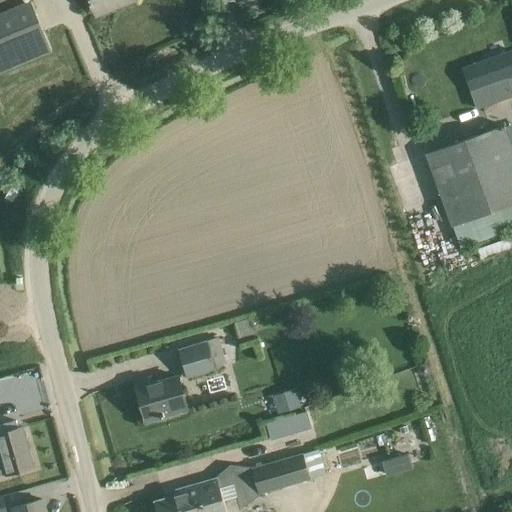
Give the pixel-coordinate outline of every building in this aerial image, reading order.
[(28,0),(0,12),(0,73),(52,51),(30,0),(28,0)] [(89,0),(94,12),(119,2),(120,6),(134,0),(89,0)] [(511,50),(462,68),(470,90),(477,109),(511,96),(511,92),(507,77),(511,75),(511,50)] [(425,153),(452,226),(459,247),(511,228),(511,143),(505,124),(425,153)] [(239,339),(254,334),(250,319),(235,324),(239,339)] [(218,337),(178,349),(187,378),(227,366),(218,337)] [(178,375),(136,387),(146,421),(188,410),(178,375)] [(290,410),(303,406),(297,388),(285,392),(290,410)] [(269,439),(309,427),(304,412),(265,424),(269,439)] [(15,421),(0,425),(0,475),(33,466),(21,428),(18,429),(15,421)] [(260,494),(308,479),(300,455),(252,470),(260,494)] [(391,460),(362,468),(365,482),(387,476),(387,473),(394,471),(391,460)] [(217,479),(197,484),(201,501),(188,504),(190,511),(247,511),(246,507),(240,509),(236,497),(223,500),(217,479)] [(158,511),(190,511),(188,504),(201,501),(197,484),(174,491),(175,495),(155,501),(158,511)] [(46,511),(43,499),(12,508),(12,511),(46,511)]
